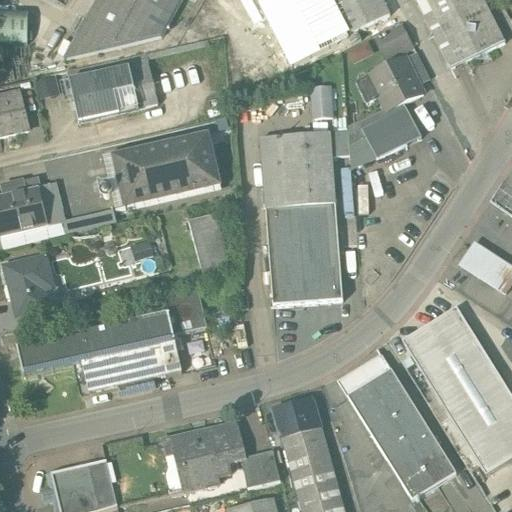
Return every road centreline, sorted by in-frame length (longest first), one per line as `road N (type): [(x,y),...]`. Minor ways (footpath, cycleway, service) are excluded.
road 1 (unclassified): [(0,447),(311,364),(383,315),(511,129)]
road 2 (unknown): [(0,163),(192,119)]
